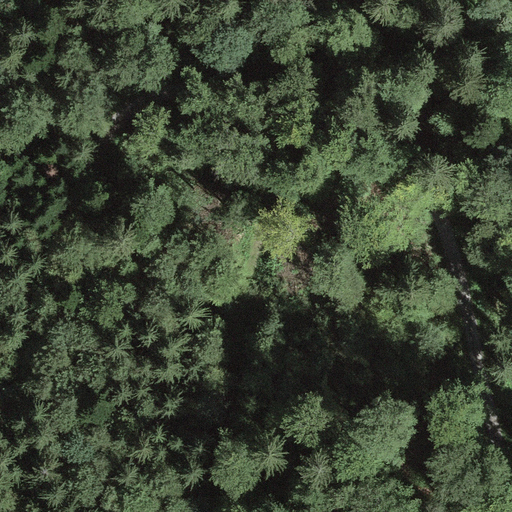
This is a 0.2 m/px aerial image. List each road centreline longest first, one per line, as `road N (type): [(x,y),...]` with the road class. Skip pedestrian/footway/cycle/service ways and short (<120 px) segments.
road 1 (track): [(0,372),(38,338),(109,120),(150,86),(207,81),(350,127),(418,178),(451,239),(511,490)]
road 2 (track): [(259,96),(272,159),(237,354),(223,511)]
